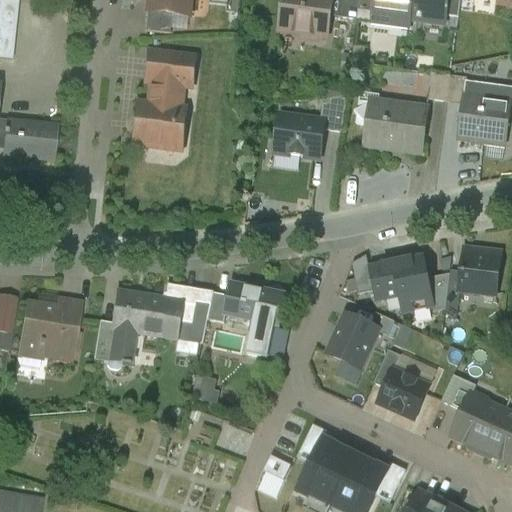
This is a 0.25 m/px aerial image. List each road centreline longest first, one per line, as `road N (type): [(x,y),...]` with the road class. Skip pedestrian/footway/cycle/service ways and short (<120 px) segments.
road 1 (residential): [(78,256),(343,228)]
road 2 (residential): [(111,0),(78,256)]
road 3 (residential): [(497,511),(475,479),(286,394)]
road 4 (residential): [(343,228),(346,250),(286,394)]
road 5 (residential): [(343,228),(511,196)]
